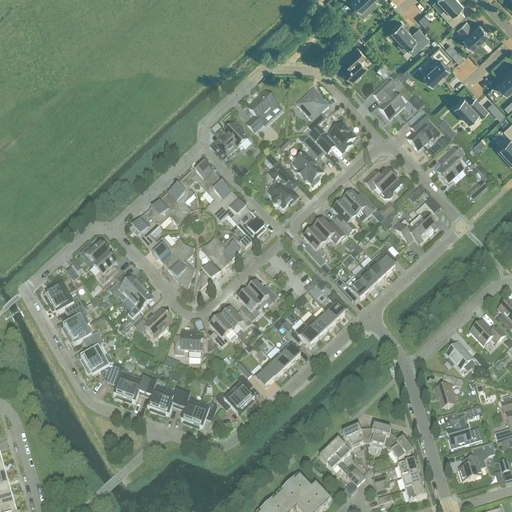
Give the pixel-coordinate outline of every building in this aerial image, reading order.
[(351,0),(355,5),(354,6),(360,13),(363,16),(369,10),(376,3),(373,0),(351,0)] [(436,0),(445,9),(439,14),(452,27),(464,17),(458,10),(462,6),(457,1),(457,0),(456,0),(436,0)] [(431,23),(424,15),(418,20),(425,27),(431,23)] [(474,29),(466,21),(457,29),(465,38),(463,39),(473,49),(489,34),(480,24),(474,29)] [(401,22),(397,26),(396,25),(394,27),(395,28),(391,31),(401,42),(398,45),(404,52),(411,45),(412,46),(413,45),(418,50),(429,40),(418,29),(412,34),(401,22)] [(435,40),(426,49),(428,52),(438,43),(435,40)] [(445,74),(451,69),(446,65),(452,60),(440,47),(431,55),(435,59),(428,65),(431,68),(423,74),(433,85),(439,79),(440,81),(446,76),(445,74)] [(366,58),(357,48),(342,61),(347,66),(342,71),(352,82),(354,81),(356,81),(359,78),(359,76),(367,69),(361,62),(366,58)] [(384,63),(379,67),(389,77),(393,73),(384,63)] [(511,71),(497,84),(506,94),(511,89),(511,71)] [(405,107),(394,96),(391,93),(394,90),(388,83),(373,97),(379,104),(380,103),(383,106),(378,110),(389,122),(405,107)] [(311,134),(312,134),(323,123),(320,119),(321,118),(321,115),(329,108),(313,91),(296,107),(312,123),(306,128),(308,129),(303,133),(307,137),(308,137),(311,134)] [(249,112),(256,119),(247,127),(254,135),(263,127),(260,123),(277,107),(265,94),(258,100),(260,102),(249,112)] [(464,98),(454,107),(455,108),(454,109),(459,115),(461,114),(469,123),(475,118),(476,119),(477,121),(481,117),(482,118),(488,112),(475,98),(469,103),(464,98)] [(421,104),(415,110),(418,113),(424,107),(421,104)] [(501,110),(496,115),(500,120),(505,115),(501,110)] [(414,134),(406,141),(418,153),(433,139),(432,139),(438,133),(434,128),(433,129),(423,118),(410,130),(414,134)] [(438,127),(445,134),(449,130),(443,123),(438,127)] [(342,124),(327,138),(326,137),(317,145),(327,155),(335,148),(343,156),(352,146),(350,144),(356,139),(342,124)] [(511,124),(503,131),(510,138),(499,148),(505,154),(503,156),(509,163),(511,161),(511,124)] [(248,140),(234,125),(214,144),(227,158),(235,150),(236,151),(248,140)] [(304,183),(307,180),(313,187),(319,182),(317,180),(322,174),(319,171),(319,167),(322,164),(319,161),(325,156),(308,137),(307,137),(303,142),(304,143),(303,144),(310,152),(306,157),(305,156),(301,160),(300,159),(298,161),(299,162),(294,167),(299,172),(297,174),(304,183)] [(443,139),(437,144),(442,149),(448,144),(443,139)] [(286,141),(279,148),(283,152),(290,144),(286,141)] [(479,150),(475,146),(470,150),(475,154),(479,150)] [(433,148),(428,152),(433,157),(437,153),(433,148)] [(462,158),(454,150),(438,165),(443,169),(437,174),(448,186),(464,172),(456,163),(462,158)] [(205,193),(218,180),(202,163),(181,183),(188,190),(189,190),(196,184),(205,193)] [(280,208),(283,212),(290,205),(291,207),(298,200),(292,193),(298,187),(279,166),(268,176),(274,182),(273,184),(273,186),(274,188),(275,190),(268,196),(273,201),(272,202),(272,205),(273,207),(275,208),(277,208),(278,207),(279,209),(280,208)] [(479,166),(472,173),(478,180),(485,173),(479,166)] [(375,173),(364,184),(372,193),(376,189),(381,195),(379,196),(383,200),(385,201),(389,201),(391,199),(392,198),(393,194),(394,192),(391,188),(398,181),(387,170),(380,178),(375,173)] [(234,197),(218,180),(205,193),(214,203),(207,210),(206,212),(205,212),(205,213),(207,213),(209,214),(211,216),(213,217),(234,197)] [(181,183),(164,199),(184,220),(187,218),(189,216),(192,214),(191,213),(184,206),(194,196),(189,190),(188,190),(181,183)] [(417,192),(422,197),(426,194),(421,189),(417,192)] [(352,195),(342,204),(356,219),(361,214),(367,220),(376,211),(360,194),(355,199),(352,195)] [(250,214),(234,197),(213,217),(214,219),(215,220),(216,222),(217,224),(217,226),(218,226),(218,225),(221,224),(228,218),(237,227),(250,214)] [(164,199),(147,215),(160,228),(170,219),(176,227),(180,227),(179,227),(180,228),(181,225),(182,223),(184,220),(164,199)] [(420,218),(415,223),(428,238),(438,230),(429,220),(440,209),(431,199),(415,213),(420,218)] [(356,219),(342,204),(333,213),(338,219),(338,222),(335,225),(336,226),(347,238),(348,239),(353,234),(352,234),(355,231),(350,225),(356,219)] [(389,204),(379,213),(385,220),(395,210),(389,204)] [(267,232),(250,214),(237,227),(246,237),(239,244),(238,244),(246,252),(267,232)] [(160,228),(147,215),(130,231),(149,252),(157,245),(150,238),(160,228)] [(404,221),(394,231),(408,246),(414,242),(419,247),(428,238),(415,223),(410,227),(404,221)] [(313,231),(326,245),(330,241),(336,246),(340,242),(342,243),(347,238),(333,224),(335,227),(331,231),(322,222),(313,231)] [(326,245),(313,231),(303,240),(311,249),(307,253),(304,251),(321,269),(326,264),(322,260),(325,257),(319,251),(326,245)] [(371,234),(367,238),(371,242),(375,238),(371,234)] [(211,244),(208,246),(228,268),(246,252),(238,244),(233,238),(223,247),(216,240),(215,239),(215,238),(213,241),(211,244)] [(163,239),(157,245),(149,252),(165,269),(187,248),(185,247),(183,245),(182,243),(180,241),(180,242),(172,249),(163,239)] [(108,255),(109,254),(100,244),(87,257),(95,267),(108,255)] [(228,268),(208,246),(206,248),(203,249),(200,250),(200,251),(201,250),(201,253),(211,264),(200,274),(201,292),(200,293),(201,293),(228,268)] [(190,250),(187,248),(165,269),(187,293),(188,292),(187,292),(195,273),(186,264),(193,257),(194,251),(195,250),(192,250),(190,250)] [(385,250),(372,262),(386,277),(395,269),(393,267),(397,263),(385,250)] [(355,252),(350,256),(354,261),(359,256),(355,252)] [(117,265),(108,255),(95,267),(94,268),(100,274),(95,279),(103,287),(113,278),(108,273),(117,265)] [(350,256),(346,261),(350,265),(354,261),(350,256)] [(372,262),(363,270),(377,286),(386,277),(372,262)] [(71,269),(66,273),(74,283),(79,279),(76,276),(71,269)] [(79,280),(86,275),(82,269),(75,274),(79,280)] [(363,270),(354,278),(357,281),(369,294),(377,286),(363,270)] [(326,287),(318,277),(313,281),(322,291),(326,287)] [(352,302),(356,299),(360,302),(369,294),(357,281),(354,278),(347,285),(344,285),(340,280),(335,285),(352,302)] [(51,305),(68,295),(59,279),(50,288),(52,292),(45,296),(51,305)] [(127,300),(140,288),(132,279),(123,288),(119,284),(109,293),(117,301),(123,295),(127,300)] [(256,284),(247,292),(262,309),(263,309),(267,305),(270,307),(278,300),(269,290),(265,294),(256,284)] [(153,301),(140,288),(127,300),(123,303),(131,312),(128,315),(132,320),(135,317),(153,301)] [(262,309),(247,292),(238,301),(247,310),(243,314),(243,315),(252,324),(260,316),(257,313),(262,309)] [(68,295),(51,305),(57,316),(67,310),(69,315),(83,308),(77,299),(72,302),(68,295)] [(332,305),(324,312),(336,324),(345,316),(340,311),(345,307),(334,295),(328,300),(332,305)] [(303,297),(298,301),(302,306),(307,301),(303,297)] [(186,298),(184,308),(194,310),(196,300),(186,298)] [(302,306),(298,301),(294,306),(298,310),(302,306)] [(502,316),(497,321),(508,333),(511,329),(511,326),(511,325),(511,304),(509,301),(498,311),(502,316)] [(73,321),(63,327),(68,337),(86,327),(90,325),(87,319),(88,318),(83,308),(69,315),(73,321)] [(141,336),(147,331),(155,340),(173,323),(162,311),(147,325),(143,321),(134,329),(141,336)] [(230,311),(221,320),(233,334),(240,328),(244,333),(252,325),(252,324),(243,315),(238,320),(230,311)] [(324,312),(316,320),(327,332),(336,324),(324,312)] [(303,324),(318,341),(327,332),(316,320),(315,320),(312,316),(303,324)] [(233,334),(221,320),(219,318),(210,327),(218,336),(213,341),(222,350),(230,343),(233,343),(238,339),(233,334)] [(283,320),(278,324),(282,328),(286,323),(283,320)] [(201,323),(196,325),(199,335),(204,333),(201,323)] [(470,333),(484,347),(491,341),(496,346),(505,338),(497,329),(492,334),(481,323),(470,333)] [(288,335),(299,346),(303,342),(309,349),(318,341),(303,324),(295,332),(293,330),(288,335)] [(92,337),(86,327),(68,337),(74,347),(84,342),(87,347),(100,339),(97,334),(92,337)] [(121,327),(117,331),(121,335),(126,331),(121,327)] [(182,333),(182,344),(175,344),(175,357),(184,358),(185,353),(203,354),(204,338),(190,337),(190,333),(182,333)] [(289,345),(280,353),(292,366),(301,357),(294,350),(299,346),(288,335),(283,339),(289,345)] [(100,339),(87,347),(90,353),(81,358),(86,368),(104,358),(98,348),(104,345),(100,339)] [(260,341),(256,344),(259,349),(264,345),(260,341)] [(446,356),(460,372),(472,361),(457,345),(446,356)] [(280,353),(271,361),(283,374),(292,366),(280,353)] [(104,358),(86,368),(92,378),(102,373),(107,382),(119,368),(112,362),(108,355),(106,356),(104,358)] [(490,368),(478,355),(473,360),(485,373),(490,368)] [(178,364),(166,360),(164,367),(175,372),(178,364)] [(283,374),(271,361),(262,369),(274,382),(283,374)] [(237,369),(248,380),(252,376),(241,364),(237,369)] [(119,368),(107,382),(117,386),(113,397),(124,401),(133,377),(127,375),(127,374),(119,368)] [(274,382),(262,369),(253,378),(265,390),(274,382)] [(181,376),(173,373),(171,381),(178,383),(181,376)] [(133,377),(124,401),(135,405),(139,394),(145,396),(150,382),(140,378),(139,380),(133,377)] [(444,388),(434,391),(437,400),(438,399),(442,411),(456,406),(451,389),(456,388),(458,381),(444,377),(442,384),(444,388)] [(241,385),(232,393),(246,408),(254,400),(247,392),(251,387),(243,378),(238,383),(241,385)] [(157,385),(150,382),(145,396),(151,399),(147,409),(158,413),(167,391),(156,387),(157,385)] [(167,391),(158,413),(169,418),(173,407),(178,409),(179,409),(184,395),(178,393),(177,395),(167,391)] [(246,408),(232,393),(228,397),(227,396),(221,396),(220,397),(219,396),(216,400),(216,403),(225,412),(230,408),(237,416),(246,408)] [(496,402),(497,397),(481,394),(480,400),(496,402)] [(183,397),(179,409),(185,411),(181,422),(191,426),(200,404),(189,400),(190,397),(184,395),(183,397)] [(505,415),(510,434),(511,433),(511,402),(501,406),(504,416),(505,415)] [(200,404),(191,426),(203,430),(207,420),(213,422),(217,410),(217,407),(212,405),(210,412),(199,407),(200,404)] [(466,412),(469,420),(483,415),(481,407),(466,412)] [(448,441),(451,452),(459,449),(458,446),(464,444),(465,448),(475,445),(471,434),(469,435),(463,418),(450,422),(452,429),(454,428),(455,431),(446,433),(449,441),(448,441)] [(373,430),(366,431),(367,445),(372,445),(384,448),(387,451),(395,438),(390,435),(391,432),(374,428),(373,430)] [(343,439),(339,443),(349,454),(352,451),(364,446),(367,445),(366,431),(360,431),(359,429),(343,436),(343,439)] [(395,438),(387,451),(391,453),(398,464),(399,467),(413,462),(411,457),(414,455),(403,441),(401,443),(395,438)] [(349,454),(339,443),(337,441),(332,446),(333,447),(329,451),(341,464),(350,455),(349,454)] [(492,445),(479,449),(481,455),(485,454),(485,456),(489,458),(495,456),(492,445)] [(324,456),(320,460),(332,473),(337,467),(347,478),(356,488),(361,484),(348,471),(341,464),(329,451),(328,450),(323,454),(324,456)] [(482,478),(480,471),(486,469),(482,457),(464,462),(466,469),(458,471),(462,484),(482,478)] [(413,462),(399,467),(397,467),(401,479),(418,474),(419,473),(418,468),(416,468),(414,462),(413,462)] [(504,483),(511,481),(511,478),(507,462),(498,465),(501,475),(502,475),(504,483)] [(365,480),(352,466),(348,471),(361,484),(365,480)] [(0,475),(0,486),(8,484),(6,474),(0,475)] [(422,487),(423,486),(421,480),(420,480),(418,474),(401,479),(405,492),(422,487)] [(374,488),(387,483),(385,477),(372,481),(374,488)] [(326,507),(331,503),(316,487),(311,491),(300,479),(295,483),(282,495),(273,504),(273,503),(263,511),(295,511),(297,511),(322,511),(327,508),(326,507)] [(387,483),(374,488),(376,494),(389,489),(387,483)] [(0,497),(11,495),(8,484),(0,486),(0,497)] [(423,492),(422,487),(405,492),(409,504),(427,498),(425,492),(423,492)] [(11,495),(0,497),(0,509),(14,505),(11,495)] [(392,495),(377,500),(380,507),(394,502),(392,495)]
